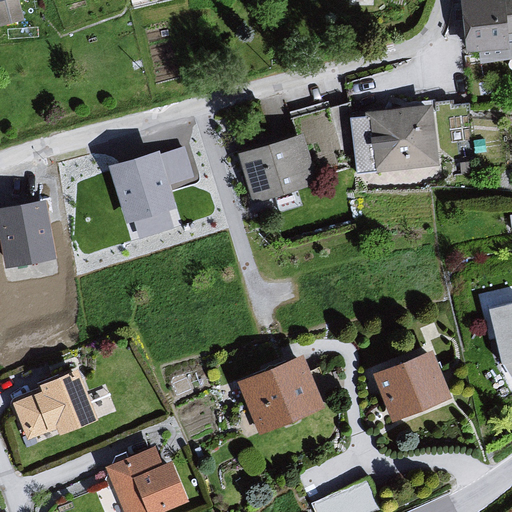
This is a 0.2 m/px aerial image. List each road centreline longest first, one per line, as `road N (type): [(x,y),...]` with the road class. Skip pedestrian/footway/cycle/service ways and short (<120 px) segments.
road 1 (residential): [(442,0),(424,41),(0,166)]
road 2 (unknown): [(482,497),(457,468),(373,461),(359,441),(349,353)]
